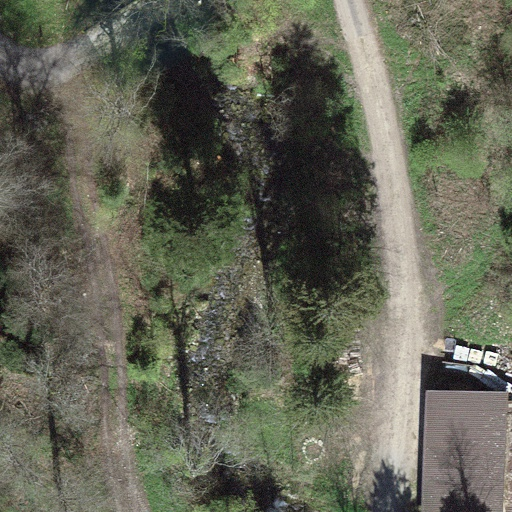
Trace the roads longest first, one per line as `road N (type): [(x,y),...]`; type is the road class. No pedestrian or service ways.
road 1 (track): [(367,511),(383,423),(379,154),(339,0)]
road 2 (track): [(0,52),(31,66),(77,57),(181,0)]
